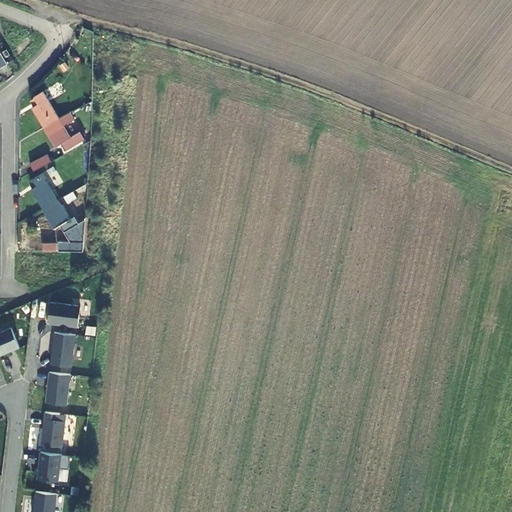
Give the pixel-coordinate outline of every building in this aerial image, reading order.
[(33,107),(45,126),(59,118),(43,91),(34,97),(38,104),(32,107),(33,108),(33,107)] [(59,118),(45,126),(56,146),(61,143),(65,150),(75,144),(74,144),(82,139),(78,132),(70,136),(63,125),(74,118),(70,112),(59,118)] [(29,164),(33,171),(51,161),(48,154),(29,164)] [(32,189),(43,208),(58,200),(43,176),(51,171),(50,168),(32,179),(37,186),(31,189),(31,190),(32,189)] [(61,180),(57,174),(49,180),(52,185),(61,180)] [(58,200),(43,208),(55,227),(54,228),(55,228),(60,225),(64,232),(74,226),(81,221),(80,219),(72,223),(58,200)] [(78,210),(75,205),(67,210),(70,215),(78,210)] [(49,301),(46,323),(76,326),(79,305),(49,301)] [(0,330),(0,354),(18,346),(10,327),(0,330)] [(75,333),(53,331),(50,363),(71,365),(75,333)] [(70,373),(48,371),(45,401),(66,403),(70,373)] [(58,419),(59,412),(44,411),(40,443),(62,445),(65,419),(58,419)] [(58,480),(61,453),(40,450),(37,478),(58,480)] [(61,457),(60,467),(67,468),(68,458),(61,457)] [(54,511),(57,493),(35,490),(32,511),(54,511)]
